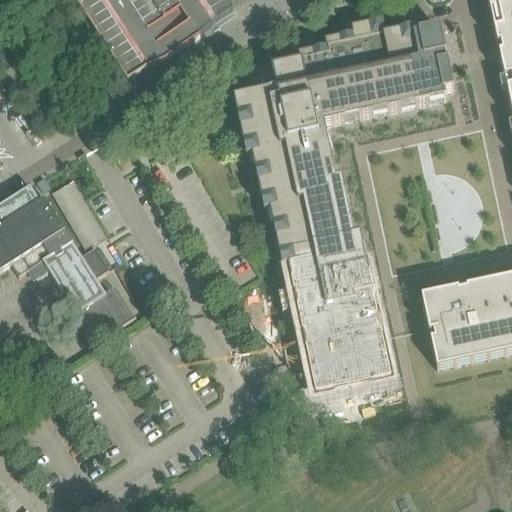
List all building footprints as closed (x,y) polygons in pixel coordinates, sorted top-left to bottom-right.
[(74,0),(83,14),(88,22),(99,39),(109,53),(127,82),(145,70),(162,63),(199,41),(197,39),(205,33),(216,23),(231,13),(222,0),(74,0)] [(511,0),(495,0),(498,11),(498,13),(502,32),(494,34),(497,50),(501,49),(503,56),(499,57),(504,82),(511,80),(511,92),(507,93),(511,118),(511,0)] [(385,39),(384,34),(382,25),(352,31),(353,38),(325,45),(326,52),(298,58),(300,65),(272,71),(274,83),(270,84),(265,85),(267,95),(261,96),(234,102),(246,160),(252,159),(265,215),(270,214),(283,271),(289,270),(315,390),(317,400),(392,384),(389,368),(361,239),(355,240),(342,184),(337,185),(325,130),(430,107),(446,104),(444,94),(470,89),(459,33),(444,37),(443,35),(432,38),(430,40),(426,40),(415,43),(413,33),(409,34),(407,32),(405,33),(404,35),(385,39)] [(26,136),(37,148),(46,140),(35,128),(26,136)] [(44,182),(37,186),(43,196),(50,191),(44,182)] [(73,184),(52,197),(85,253),(106,240),(73,184)] [(30,190),(0,209),(0,275),(12,268),(20,279),(27,274),(31,280),(34,285),(50,275),(77,318),(72,321),(91,350),(135,322),(116,293),(107,299),(97,283),(109,275),(96,253),(82,261),(46,201),(40,205),(30,190)] [(458,294),(421,302),(429,338),(434,337),(435,343),(431,344),(434,361),(452,357),(454,366),(471,363),(472,362),(488,359),(486,350),(502,346),(503,346),(511,343),(511,282),(466,292),(467,295),(459,297),(458,294)] [(8,389),(0,394),(0,411),(16,401),(8,389)]
